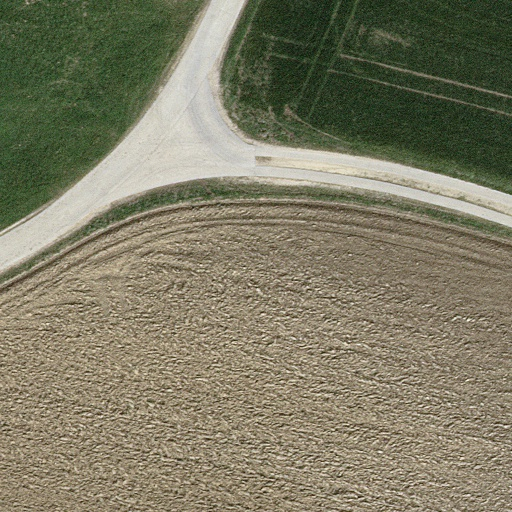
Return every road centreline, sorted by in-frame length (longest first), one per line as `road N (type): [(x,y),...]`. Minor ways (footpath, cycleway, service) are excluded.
road 1 (track): [(511,210),(353,170),(159,148)]
road 2 (track): [(159,148),(0,250)]
road 3 (track): [(159,148),(227,0)]
